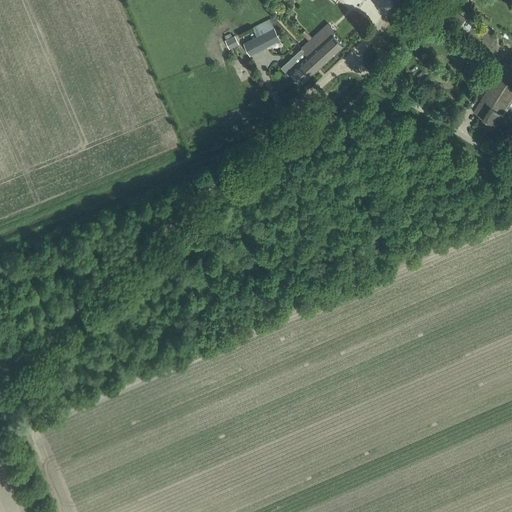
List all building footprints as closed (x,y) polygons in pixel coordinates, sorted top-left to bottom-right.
[(444,5),(438,14),(489,47),(491,44),(495,47),(497,43),(494,41),(493,40),(495,38),(496,36),(492,33),(491,33),(476,23),(461,13),(460,13),(452,8),(450,7),(445,3),(444,5)] [(252,27),(262,48),(280,39),(270,18),(252,27)] [(328,23),(308,41),(317,51),(310,57),(319,67),(344,44),(333,33),(335,31),(328,23)] [(230,47),(240,44),(237,34),(227,38),(230,47)] [(292,58),(282,66),(289,73),(290,72),(301,83),(319,67),(310,57),(317,51),(308,41),(301,47),(302,48),(308,55),(298,64),(292,58)] [(474,111),(497,125),(503,115),(502,114),(511,98),(511,60),(510,64),(505,61),(474,111)]
